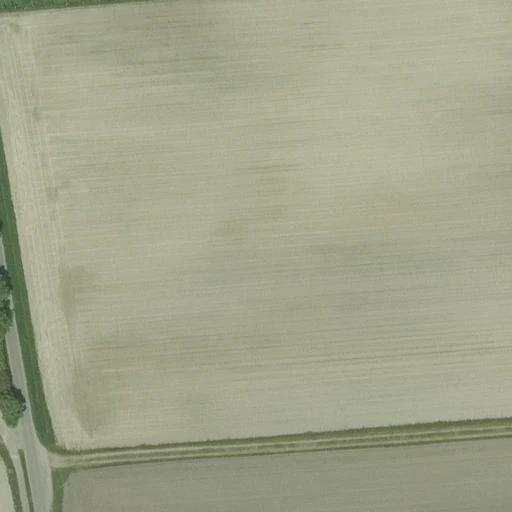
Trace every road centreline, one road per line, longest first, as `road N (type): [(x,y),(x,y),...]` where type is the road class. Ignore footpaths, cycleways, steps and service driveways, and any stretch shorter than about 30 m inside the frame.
road 1 (track): [(33,466),(511,427)]
road 2 (residential): [(40,511),(0,270)]
